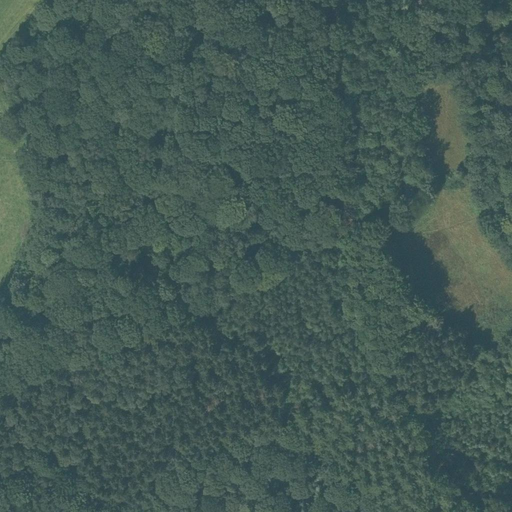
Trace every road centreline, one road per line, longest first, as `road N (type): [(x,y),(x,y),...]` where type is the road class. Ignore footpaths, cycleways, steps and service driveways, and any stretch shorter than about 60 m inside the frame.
road 1 (track): [(124,0),(74,97),(72,199),(57,269),(29,334),(0,374)]
road 2 (track): [(482,511),(381,366),(354,290),(346,220)]
road 3 (unknown): [(470,511),(429,462),(361,341),(344,285),(339,221)]
road 4 (unknown): [(339,221),(328,0)]
road 5 (track): [(346,220),(347,145),(329,0)]
